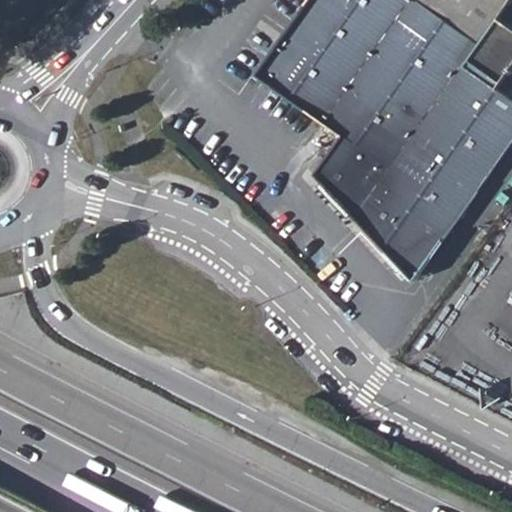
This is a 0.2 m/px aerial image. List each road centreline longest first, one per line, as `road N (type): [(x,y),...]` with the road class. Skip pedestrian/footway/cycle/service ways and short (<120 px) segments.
road 1 (residential): [(511,455),(374,388),(263,273),(190,221),(48,177)]
road 2 (trunk): [(441,511),(94,339),(50,296),(28,215)]
road 3 (trunk): [(281,511),(0,370)]
road 4 (trunk): [(0,428),(164,511)]
road 5 (tertiary): [(119,18),(0,103)]
road 6 (tertiary): [(40,137),(119,18)]
